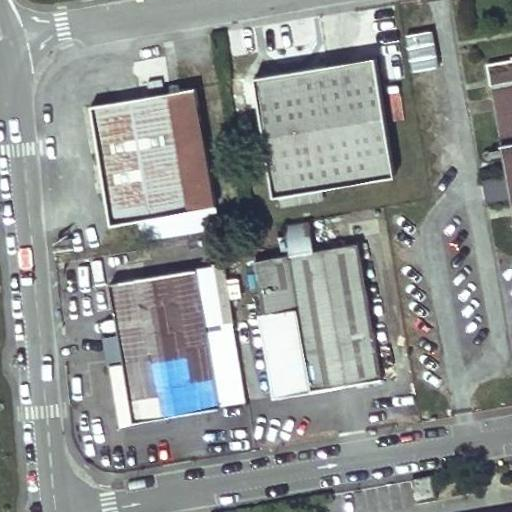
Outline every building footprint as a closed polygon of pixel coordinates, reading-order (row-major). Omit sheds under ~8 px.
[(395,176),(374,57),(254,79),(275,197),(280,195),(282,206),(323,199),(321,189),(395,176)] [(511,60),(487,65),(491,87),(509,187),(511,186),(511,60)] [(215,208),(195,89),(91,107),(110,225),(215,208)] [(483,182),(485,199),(506,197),(504,180),(483,182)] [(308,222),(285,226),(290,256),(255,263),(264,317),(259,317),(274,400),(382,380),(358,244),(313,252),(308,222)] [(221,408),(196,269),(109,284),(124,364),(114,365),(124,425),(221,408)] [(442,499),(438,477),(411,481),(416,504),(442,499)]
